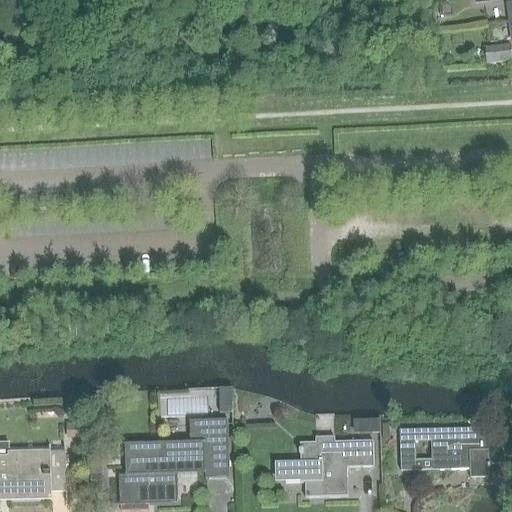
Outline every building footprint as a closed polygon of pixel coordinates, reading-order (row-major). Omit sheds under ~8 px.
[(511,57),(511,48),(484,52),(486,67),(511,63),(511,57)] [(81,440),(80,417),(71,418),(71,425),(67,425),(67,441),(81,440)] [(190,444),(125,447),(126,478),(119,478),(120,506),(111,506),(111,508),(121,508),(120,511),(148,511),(149,507),(178,506),(177,477),(205,476),(205,481),(230,480),(228,422),(189,423),(190,444)] [(381,435),(380,422),(353,423),(354,437),(381,435)] [(488,431),(431,433),(432,442),(432,461),(416,462),(415,443),(415,433),(401,433),(402,474),(471,472),(472,481),(490,481),(490,471),(492,471),(492,466),(505,466),(504,440),(498,440),(498,441),(488,441),(488,431)] [(305,500),(305,501),(349,500),(349,499),(348,499),(347,471),(374,471),(374,445),(335,446),(335,441),(316,441),(316,446),(301,447),(302,466),(275,466),(275,467),(285,467),(286,486),(301,485),(301,486),(306,486),(306,500),(305,500)] [(11,496),(11,495),(39,494),(39,495),(52,495),(67,494),(65,453),(9,455),(9,445),(0,445),(0,493),(9,493),(9,496),(11,496)] [(101,459),(90,460),(91,484),(102,483),(101,459)]
